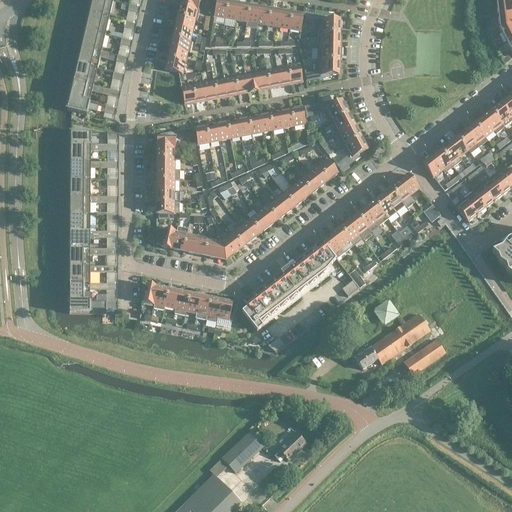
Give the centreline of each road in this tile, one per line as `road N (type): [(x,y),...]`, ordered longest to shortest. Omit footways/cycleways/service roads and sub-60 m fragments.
road 1 (residential): [(152,0),(128,129),(126,266),(236,286),(402,155)]
road 2 (residential): [(380,0),(364,49),(366,84),(402,155)]
road 3 (residential): [(402,155),(473,248),(511,219)]
road 4 (residential): [(402,155),(511,66)]
road 5 (unclassified): [(511,487),(407,409)]
road 6 (unclassified): [(282,511),(371,428)]
